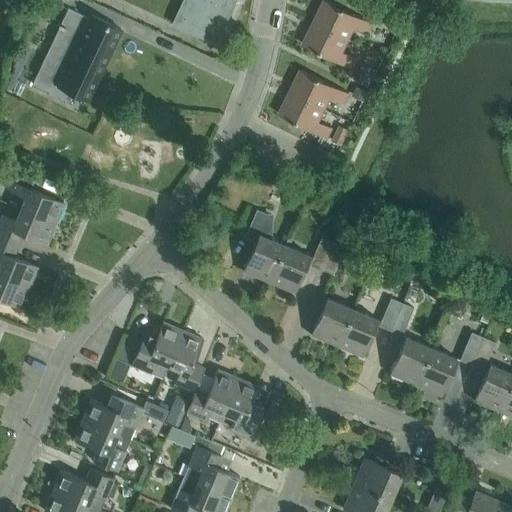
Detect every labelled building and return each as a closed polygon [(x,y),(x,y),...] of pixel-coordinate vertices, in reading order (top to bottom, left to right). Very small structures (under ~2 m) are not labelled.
[(237,0),(183,0),(173,23),(218,44),(237,0)] [(324,0),(314,22),(348,39),(355,26),(368,33),(373,23),(325,0),(324,0)] [(91,18),(68,7),(60,23),(58,22),(57,25),(63,27),(49,55),(46,54),(32,83),(69,101),(73,92),(87,99),(121,28),(92,15),(91,18)] [(403,25),(389,18),(384,28),(398,35),(403,25)] [(342,51),(348,39),(314,22),(303,44),(351,67),(356,58),(342,51)] [(19,47),(9,42),(2,54),(12,60),(19,47)] [(363,63),(356,80),(369,86),(376,69),(363,63)] [(290,91),(324,108),(331,96),(344,103),(349,93),(301,69),(290,91)] [(367,90),(357,85),(354,93),(364,98),(367,90)] [(318,121),(324,108),(290,91),(279,113),(327,137),(332,128),(318,121)] [(350,131),(340,126),(332,141),(342,146),(350,131)] [(25,196),(20,208),(55,222),(63,201),(10,179),(6,188),(25,196)] [(304,196),(294,192),(287,211),(297,215),(304,196)] [(2,214),(0,219),(0,236),(18,244),(23,233),(46,243),(55,222),(20,208),(16,220),(2,214)] [(268,281),(284,244),(259,233),(268,213),(256,209),(245,237),(256,241),(243,271),(268,281)] [(0,273),(29,286),(37,265),(14,256),(18,244),(0,236),(0,273)] [(321,269),(333,241),(321,236),(309,264),(321,269)] [(344,246),(333,241),(321,269),(333,274),(344,246)] [(309,254),(284,244),(268,281),(293,292),(309,254)] [(29,286),(0,273),(0,298),(20,306),(29,286)] [(450,286),(435,279),(427,295),(442,302),(450,286)] [(406,290),(397,286),(393,296),(402,300),(406,290)] [(311,335),(337,345),(353,308),(327,297),(311,335)] [(390,330),(402,302),(390,297),(379,325),(390,330)] [(496,305),(488,301),(479,320),(487,324),(496,305)] [(414,307),(402,302),(390,330),(402,335),(414,307)] [(353,308),(337,345),(361,356),(377,318),(353,308)] [(163,377),(168,364),(183,329),(162,321),(152,344),(141,340),(131,364),(151,372),(163,377)] [(194,391),(196,387),(204,367),(193,362),(203,338),(183,329),(168,364),(180,369),(174,382),(194,391)] [(471,364),(483,336),(471,331),(459,359),(471,364)] [(390,374),(415,384),(431,347),(406,336),(390,374)] [(495,341),(483,336),(471,364),(483,369),(495,341)] [(431,347),(415,384),(440,395),(456,357),(431,347)] [(474,401),(499,411),(511,380),(511,372),(490,363),(474,401)] [(207,392),(196,387),(194,391),(186,411),(206,420),(207,417),(219,421),(237,377),(217,369),(207,392)] [(237,377),(219,421),(231,426),(229,429),(249,438),(260,414),(248,409),(258,386),(237,377)] [(511,380),(499,411),(511,416),(511,380)] [(91,398),(82,418),(130,438),(141,412),(163,421),(167,410),(146,401),(143,406),(119,396),(114,408),(91,398)] [(171,405),(165,420),(178,425),(184,410),(171,405)] [(185,416),(180,428),(189,432),(191,427),(190,418),(185,416)] [(130,438),(82,418),(74,439),(97,449),(93,460),(116,470),(130,438)] [(171,425),(166,437),(174,440),(179,428),(171,425)] [(183,477),(196,482),(231,496),(239,475),(216,466),(221,454),(223,447),(196,436),(193,443),(196,444),(188,464),(183,477)] [(288,445),(279,441),(270,463),(280,466),(288,445)] [(353,482),(391,498),(401,473),(363,457),(353,482)] [(53,489),(100,509),(113,477),(89,467),(85,479),(61,469),(53,489)] [(224,511),(231,496),(196,482),(192,493),(179,487),(170,508),(180,511),(196,511),(199,506),(212,511),(224,511)] [(353,511),(384,511),(391,498),(353,482),(342,507),(353,511)] [(438,511),(447,493),(435,488),(424,511),(438,511)] [(98,511),(100,509),(53,489),(44,509),(50,511),(98,511)] [(511,511),(511,506),(503,502),(502,505),(474,493),(471,500),(459,495),(451,511),(511,511)]
